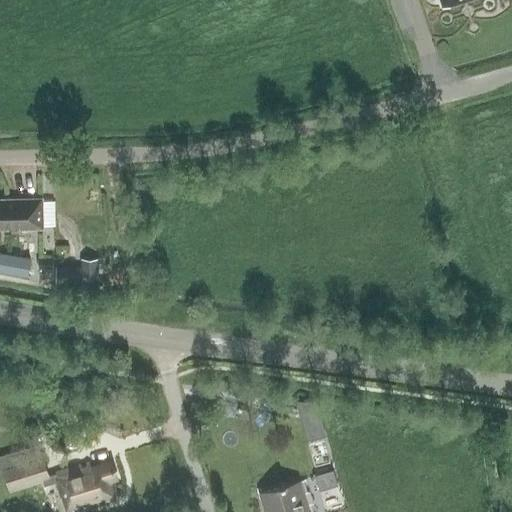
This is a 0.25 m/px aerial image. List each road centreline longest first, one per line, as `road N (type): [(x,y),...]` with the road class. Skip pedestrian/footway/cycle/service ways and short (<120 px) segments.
road 1 (unclassified): [(511,73),(229,148),(108,157)]
road 2 (tertiary): [(155,341),(511,389)]
road 3 (residential): [(206,511),(155,341)]
road 4 (tertiary): [(0,313),(155,341)]
road 5 (track): [(108,157),(138,285)]
